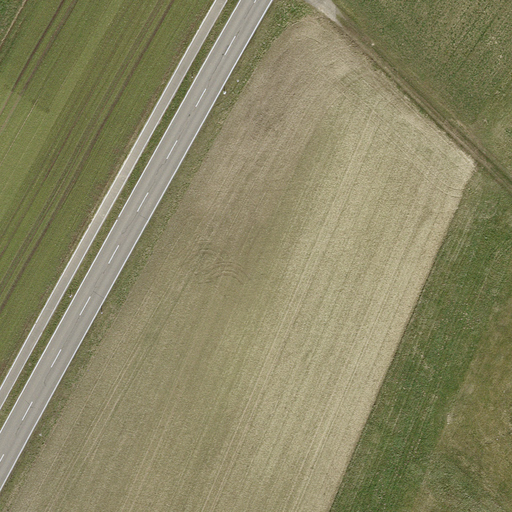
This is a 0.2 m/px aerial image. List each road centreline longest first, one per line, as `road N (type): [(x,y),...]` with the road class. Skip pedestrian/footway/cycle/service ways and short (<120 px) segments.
road 1 (secondary): [(258,0),(0,465)]
road 2 (track): [(318,0),(511,189)]
